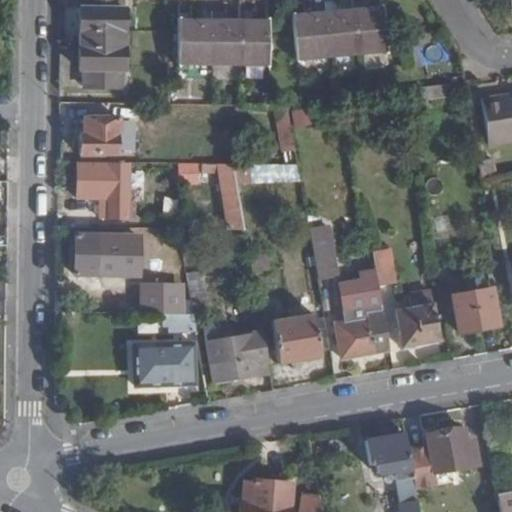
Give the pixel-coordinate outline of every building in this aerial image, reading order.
[(84,86),(119,87),(120,70),(124,70),(126,9),(122,9),(121,0),(84,0),(85,8),(78,8),(77,70),(84,70),(84,86)] [(382,10),(355,12),(358,50),(358,56),(386,54),(382,10)] [(355,12),(328,14),(332,53),(358,50),(355,12)] [(332,53),(328,14),(294,17),(297,60),(332,58),(332,53)] [(178,64),(212,65),(212,60),(213,21),(178,20),(178,64)] [(241,21),(213,21),(212,60),(241,61),(241,21)] [(241,61),(241,66),(267,67),(268,21),(241,21),(241,61)] [(332,53),(332,58),(358,56),(358,50),(332,53)] [(446,85),(406,90),(408,102),(447,96),(446,85)] [(511,140),(511,95),(482,100),(490,144),(511,140)] [(287,107),(274,107),(284,166),(298,166),(288,107),(287,107)] [(311,107),(291,110),(295,129),(315,126),(311,107)] [(119,120),(91,119),(90,135),(84,135),(80,135),(79,156),(117,157),(119,120)] [(492,159),(479,161),(481,176),(494,174),(492,159)] [(129,163),(78,162),(78,198),(99,199),(99,209),(107,209),(107,218),(129,218),(129,203),(129,163)] [(202,165),(166,163),(167,178),(201,179),(202,173),(202,165)] [(202,165),(202,173),(222,174),(231,230),(245,231),(237,179),(234,165),(202,165)] [(298,166),(284,166),(234,165),(237,179),(301,180),(298,166)] [(118,228),(75,227),(75,273),(97,274),(97,270),(97,256),(104,256),(104,245),(118,245),(118,228)] [(133,229),(118,228),(118,245),(104,245),(104,256),(133,255),(133,245),(133,229)] [(333,244),(314,248),(319,277),(339,274),(333,244)] [(391,248),(372,251),(379,284),(397,280),(391,248)] [(270,256),(250,256),(250,271),(271,271),(270,256)] [(446,267),(436,269),(438,280),(448,279),(446,267)] [(360,279),(339,282),(343,312),(380,308),(376,270),(359,272),(360,279)] [(442,302),(440,289),(411,294),(414,307),(396,310),(401,345),(438,339),(433,304),(442,302)] [(289,294),(292,308),(311,304),(308,290),(289,294)] [(458,333),(498,327),(491,292),(452,298),(458,333)] [(390,350),(382,308),(367,311),(367,319),(346,322),(336,324),(342,358),(390,350)] [(367,319),(367,311),(345,314),(346,322),(367,319)] [(270,320),(277,363),(320,355),(312,313),(270,320)] [(194,315),(173,315),(173,330),(196,331),(194,315)] [(256,365),(268,363),(262,331),(207,341),(213,384),(257,376),(256,365)] [(194,383),(193,344),(134,345),(135,384),(194,383)] [(407,449),(414,488),(434,484),(433,473),(478,464),(474,439),(465,441),(463,429),(426,435),(428,445),(407,449)] [(418,511),(414,488),(407,449),(404,435),(366,442),(369,464),(376,464),(377,473),(384,472),(394,480),(399,511),(418,511)] [(251,505),(243,504),(242,511),(290,511),(293,486),(253,483),(253,486),(251,505)] [(246,485),(243,504),(251,505),(253,486),(246,485)] [(302,511),(321,511),(319,500),(305,499),(302,511)]
